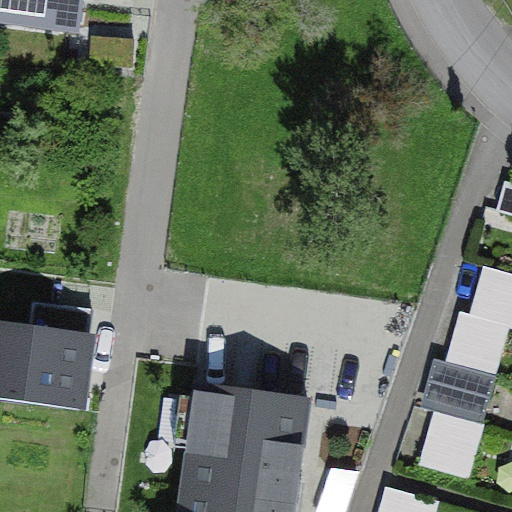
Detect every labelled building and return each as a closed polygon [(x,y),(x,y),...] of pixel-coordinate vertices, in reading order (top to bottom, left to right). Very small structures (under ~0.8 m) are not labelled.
[(0,0),(0,15),(68,23),(71,0),(0,0)] [(511,186),(503,213),(511,215),(511,186)] [(511,274),(484,267),(472,317),(511,328),(511,327),(511,274)] [(461,314),(449,360),(495,373),(499,374),(511,328),(472,317),(461,314)] [(0,337),(0,479),(76,489),(93,348),(0,337)] [(447,359),(432,410),(435,411),(481,424),(495,373),(449,360),(447,359)] [(175,511),(306,511),(325,388),(197,369),(175,511)] [(481,424),(435,411),(420,466),(470,480),(485,425),(481,424)] [(438,511),(441,503),(386,488),(379,511),(438,511)]
